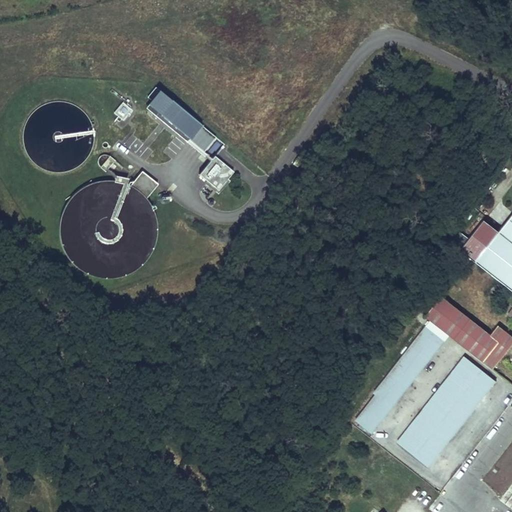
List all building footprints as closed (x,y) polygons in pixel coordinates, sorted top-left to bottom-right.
[(152,99),(146,106),(189,142),(182,151),(187,155),(193,147),(209,160),(197,175),(220,194),(232,180),(229,177),(234,171),(216,155),(224,144),(156,87),(148,96),(152,99)] [(120,102),(113,116),(124,122),(132,108),(120,102)] [(142,171),(130,185),(141,191),(147,198),(159,184),(142,171)] [(511,290),(511,215),(476,262),(511,290)] [(441,296),(425,316),(483,361),(491,352),(500,359),(506,352),(503,349),(507,344),(510,346),(511,343),(511,336),(498,325),(490,335),(441,296)] [(425,325),(374,391),(376,393),(357,418),(374,432),(444,340),(425,325)] [(491,352),(483,361),(492,369),(500,359),(491,352)] [(495,380),(464,357),(399,441),(429,464),(495,380)]
